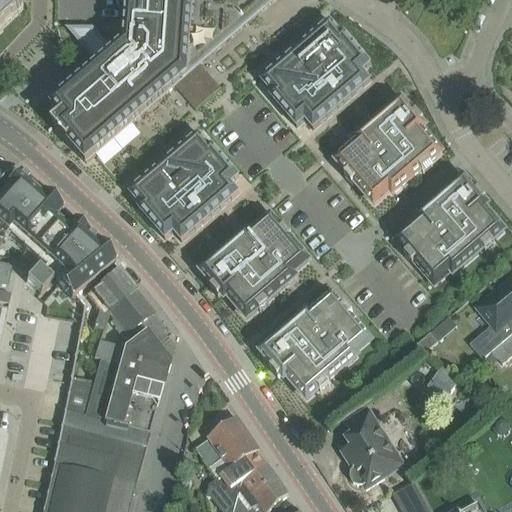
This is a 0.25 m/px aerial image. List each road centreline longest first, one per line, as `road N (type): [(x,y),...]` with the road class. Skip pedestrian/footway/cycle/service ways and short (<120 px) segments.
road 1 (secondary): [(325,511),(203,331),(88,206),(0,129)]
road 2 (residential): [(511,195),(441,96)]
